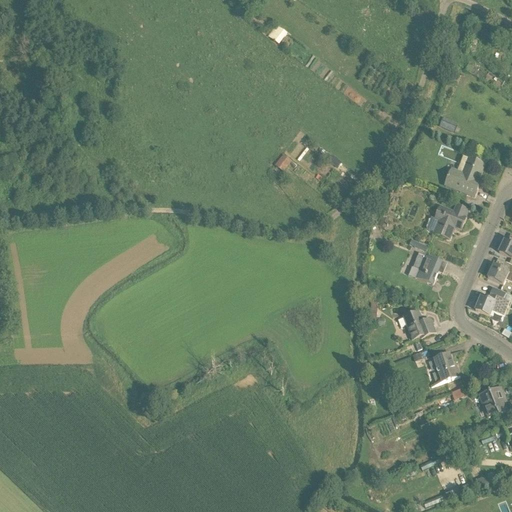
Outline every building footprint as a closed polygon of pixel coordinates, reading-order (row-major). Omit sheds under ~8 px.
[(268,37),(278,46),(288,34),(277,25),(268,37)] [(454,133),(458,124),(446,119),(443,128),(454,133)] [(485,166),(469,160),(468,159),(471,153),(466,152),(458,173),(452,171),(449,178),(448,179),(449,180),(446,187),(475,199),(479,189),(476,188),(485,166)] [(284,154),(275,165),(284,173),(293,162),(284,154)] [(338,170),(343,164),(332,156),(328,162),(338,170)] [(469,212),(460,208),(456,206),(454,213),(442,209),(437,221),(441,222),(435,236),(450,241),(455,229),(461,231),(467,219),(466,218),(469,212)] [(385,230),(389,221),(381,218),(377,226),(385,230)] [(422,245),(412,241),(409,246),(420,251),(422,245)] [(511,243),(506,241),(499,254),(511,260),(511,243)] [(433,287),(439,274),(439,272),(433,269),(436,261),(420,255),(415,270),(420,272),(417,280),(433,287)] [(488,279),(504,287),(506,281),(511,283),(511,266),(509,265),(505,272),(494,267),(488,279)] [(491,318),(493,312),(504,317),(510,303),(504,300),(507,294),(493,289),(487,301),(481,298),(476,312),(491,318)] [(422,340),(436,335),(431,321),(423,324),(419,313),(404,319),(413,342),(422,339),(422,340)] [(450,355),(447,356),(445,348),(432,352),(434,360),(443,384),(461,378),(457,368),(455,369),(450,355)] [(423,360),(420,354),(413,357),(415,363),(423,360)] [(508,403),(507,402),(502,388),(490,391),(490,392),(480,396),(489,419),(500,415),(501,416),(508,413),(505,404),(508,403)] [(462,392),(462,390),(452,394),(453,395),(455,401),(465,397),(462,392)] [(473,456),(477,453),(469,444),(465,447),(473,456)] [(479,489),(487,486),(496,482),(493,474),(484,477),(484,478),(476,481),(479,489)] [(468,485),(458,490),(461,498),(472,493),(468,485)]
